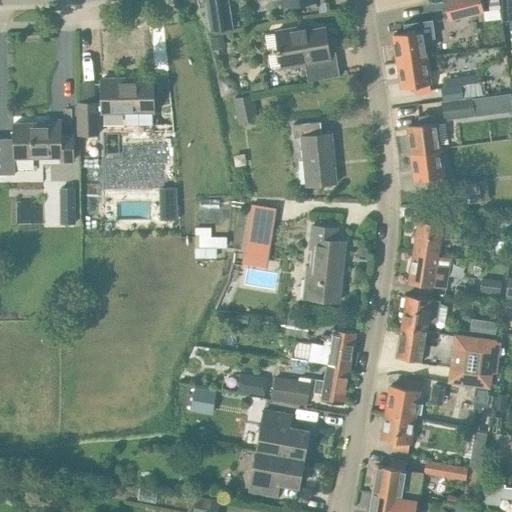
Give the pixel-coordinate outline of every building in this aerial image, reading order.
[(206,0),(211,30),(232,27),(227,0),(206,0)] [(443,0),(447,12),(449,20),(478,13),(484,11),(481,0),(443,0)] [(487,0),(489,11),(484,11),(485,21),(501,19),(498,0),(487,0)] [(511,0),(500,0),(501,19),(501,21),(504,21),(511,20),(511,0)] [(405,32),(394,34),(398,61),(425,57),(423,39),(435,38),(432,20),(420,22),(415,23),(404,24),(405,32)] [(305,63),(308,81),(340,76),(335,51),(329,53),(324,28),(310,31),(309,26),(276,32),(283,67),(305,63)] [(223,35),(210,38),(212,50),(225,48),(223,35)] [(415,94),(431,92),(425,57),(398,61),(402,88),(414,86),(415,94)] [(80,103),(77,103),(78,134),(98,134),(98,114),(125,114),(125,124),(153,123),(153,122),(153,113),(153,112),(153,77),(101,78),(101,103),(97,103),(94,103),(80,103)] [(221,78),(218,78),(222,96),(222,97),(241,93),(240,89),(240,87),(238,84),(235,81),(232,78),(229,77),(224,77),(221,78)] [(276,77),(268,78),(269,87),(278,86),(276,77)] [(262,81),(250,83),(251,91),(263,89),(262,81)] [(445,87),(441,87),(441,89),(443,102),(442,102),(459,100),(464,99),(466,99),(466,97),(481,95),(481,89),(480,81),(461,84),(448,86),(445,87)] [(238,124),(258,120),(253,94),(233,99),(238,124)] [(481,97),(472,98),(475,115),(483,114),(481,97)] [(444,119),(475,115),(472,98),(466,99),(442,102),(444,119)] [(407,126),(411,153),(415,153),(441,149),(438,122),(436,122),(435,115),(419,117),(420,124),(407,126)] [(306,186),(337,183),(331,132),(321,133),(320,122),(293,125),(295,138),(301,137),(306,186)] [(14,138),(0,138),(0,174),(14,174),(14,157),(60,157),(60,161),(73,161),(72,135),(60,135),(60,123),(46,123),(14,124),(14,138)] [(445,176),(441,149),(415,153),(411,153),(415,180),(428,178),(428,186),(444,184),(444,176),(445,176)] [(487,181),(454,185),(455,203),(490,200),(487,181)] [(176,187),(159,187),(159,196),(177,196),(176,187)] [(74,188),(59,188),(59,202),(75,202),(74,188)] [(245,250),(244,254),(269,258),(269,254),(277,208),(252,205),(245,250)] [(415,239),(413,251),(438,255),(439,255),(442,238),(451,239),(453,225),(444,224),(441,224),(431,222),(418,220),(415,239)] [(339,302),(345,243),(337,242),(338,228),(313,226),(310,249),(313,249),(311,267),(306,266),(303,298),(339,302)] [(211,228),(196,228),(196,258),(216,259),(216,258),(216,246),(225,246),(226,246),(227,246),(227,244),(227,237),(226,237),(211,237),(211,228)] [(447,288),(450,269),(452,257),(439,255),(438,255),(413,251),(408,282),(447,288)] [(480,291),(500,293),(501,280),(481,278),(480,291)] [(407,295),(402,327),(426,330),(428,330),(429,321),(437,322),(445,323),(445,317),(447,306),(440,303),(440,301),(433,300),(415,297),(407,295)] [(310,320),(288,317),(287,326),(286,335),(307,338),(310,320)] [(471,319),(469,333),(497,337),(498,323),(471,319)] [(437,345),(425,344),(428,330),(426,330),(402,327),(397,357),(451,366),(449,381),(490,387),(496,339),(455,333),(455,335),(439,333),(437,345)] [(308,360),(308,361),(327,364),(349,368),(355,333),(333,329),(332,336),(325,334),(323,344),(311,342),(311,343),(308,360)] [(343,403),(349,368),(327,364),(324,381),(316,379),(314,391),(322,393),(321,400),(343,403)] [(240,372),(237,391),(264,396),(267,377),(240,372)] [(310,382),(274,376),(271,399),(306,405),(310,382)] [(390,385),(386,412),(416,418),(421,390),(420,390),(421,382),(421,379),(405,377),(404,379),(403,387),(390,385)] [(442,404),(445,386),(434,384),(431,402),(442,404)] [(194,387),(192,399),(214,403),(216,390),(194,387)] [(490,390),(474,388),(472,404),(488,407),(490,390)] [(506,410),(507,394),(493,393),(492,409),(506,410)] [(264,411),(257,451),(303,459),(308,431),(289,427),(291,416),(264,411)] [(408,452),(409,450),(410,442),(412,442),(416,418),(386,412),(381,439),(394,441),(393,449),(408,452)] [(509,444),(510,435),(495,433),(494,443),(509,444)] [(298,487),(303,459),(257,451),(250,491),(277,496),(279,484),(298,487)] [(471,454),(469,466),(481,468),(483,456),(471,454)] [(377,465),(373,492),(402,497),(402,496),(419,498),(423,472),(406,470),(405,469),(407,461),(407,460),(391,457),(391,459),(390,467),(377,465)] [(426,460),(424,473),(466,480),(468,468),(468,467),(455,465),(432,461),(426,460)] [(112,481),(110,492),(123,494),(125,483),(112,481)] [(197,481),(196,490),(209,492),(211,484),(197,481)] [(484,483),(482,495),(501,497),(504,497),(505,487),(505,485),(505,484),(484,482),(484,483)] [(373,492),(369,511),(414,511),(416,499),(402,497),(373,492)] [(217,511),(220,500),(197,496),(193,511),(217,511)]
